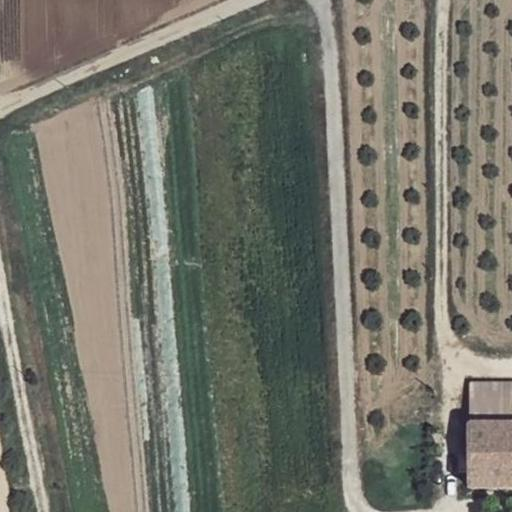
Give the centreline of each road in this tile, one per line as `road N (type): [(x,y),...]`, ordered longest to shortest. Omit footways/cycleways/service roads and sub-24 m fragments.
road 1 (track): [(455,414),(438,0)]
road 2 (unclassified): [(236,0),(0,115)]
road 3 (track): [(35,511),(0,312)]
